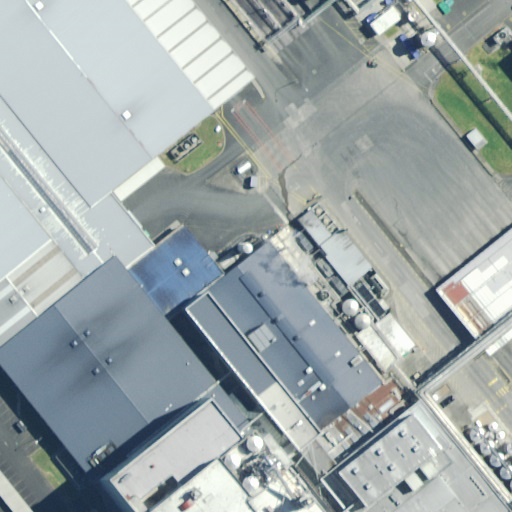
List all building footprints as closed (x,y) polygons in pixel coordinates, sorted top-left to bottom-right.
[(0,0),(0,376),(85,484),(219,378),(282,456),(369,388),(212,192),(144,247),(101,193),(243,81),(178,0),(0,0)] [(463,20),(450,4),(442,10),(455,26),(463,20)] [(403,15),(395,5),(370,25),(378,35),(403,15)] [(486,142),(475,128),(465,136),(477,150),(486,142)] [(356,273),(304,209),(286,223),(338,288),(356,273)] [(511,298),(511,222),(430,288),(467,334),(511,298)] [(340,307),(340,308),(340,309),(341,310),(341,312),(342,313),(343,314),(344,314),(346,315),(347,315),(348,315),(350,315),(351,315),(352,314),(353,314),(354,313),(355,311),(356,310),(356,309),(356,307),(356,306),(356,305),(355,304),(354,302),(353,302),(352,301),(351,300),(350,300),(348,300),(347,300),(345,300),(344,301),(343,302),(342,303),(341,304),(341,305),(340,306),(340,307)] [(351,321),(351,322),(351,323),(351,324),(352,326),(353,327),(353,328),(355,328),(356,329),(357,329),(359,329),(360,329),(361,329),(362,328),(364,328),(365,327),(365,325),(366,324),(366,323),(366,322),(366,320),(366,319),(365,318),(364,316),(362,315),(361,314),(360,314),(358,314),(357,314),(356,314),(355,315),(353,316),(352,317),(352,318),(351,319),(351,320),(351,321)] [(288,511),(201,399),(98,478),(123,511),(288,511)] [(495,511),(407,401),(308,480),(333,511),(495,511)] [(465,436),(466,437),(467,438),(468,439),(469,440),(470,441),(471,441),(473,441),(474,441),(475,441),(476,440),(477,439),(478,438),(479,437),(480,436),(480,435),(480,434),(480,432),(480,431),(479,430),(479,429),(478,428),(477,427),(475,426),(474,426),(473,426),(471,426),(470,426),(469,427),(468,428),(467,429),(466,430),(466,431),(465,432),(465,433),(465,435),(465,436)] [(499,449),(500,451),(501,452),(501,453),(503,453),(504,454),(505,454),(506,454),(508,454),(509,454),(510,453),(511,453),(511,451),(511,441),(510,440),(509,440),(508,439),(507,439),(505,439),(504,440),(503,440),(502,441),(501,442),(500,443),(499,444),(499,445),(499,447),(499,448),(499,449)] [(476,450),(476,452),(477,453),(478,454),(479,455),(480,455),(482,456),(483,456),(484,456),(485,456),(487,455),(488,454),(489,453),(489,452),(490,451),(490,450),(491,449),(490,447),(490,446),(490,445),(489,444),(488,443),(487,442),(486,441),(484,441),(483,441),(482,441),(481,441),(479,442),(478,443),(477,443),(477,444),(476,446),(476,447),(475,448),(476,450)] [(486,462),(487,464),(488,465),(489,466),(490,467),(491,467),(492,468),(494,468),(495,468),(496,468),(497,467),(499,466),(499,465),(500,464),(501,463),(501,462),(501,461),(501,459),(501,458),(500,457),(500,456),(499,455),(498,454),(496,453),(495,453),(494,453),(493,453),(491,453),(490,454),(489,454),(488,455),(487,456),(487,458),(486,459),(486,460),(486,462)] [(496,475),(497,476),(498,477),(499,478),(500,479),(501,480),(502,480),(503,480),(505,480),(506,480),(507,479),(508,479),(509,478),(510,477),(511,475),(511,474),(511,473),(511,472),(511,470),(510,469),(509,468),(508,467),(507,466),(506,466),(505,465),(504,465),(502,465),(501,466),(500,466),(499,467),(498,468),(497,469),(496,470),(496,471),(496,473),(496,474),(496,475)] [(33,511),(0,470),(0,495),(13,511),(33,511)]
